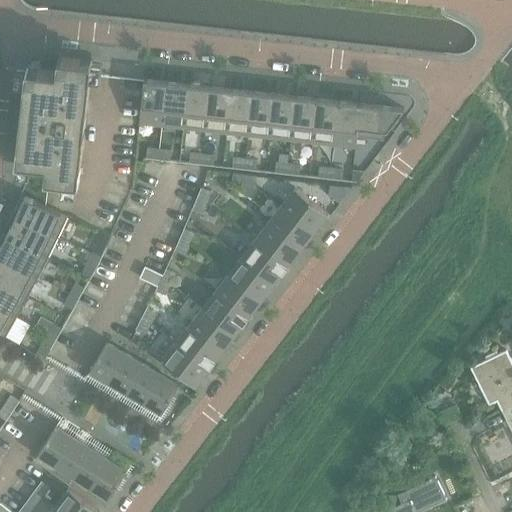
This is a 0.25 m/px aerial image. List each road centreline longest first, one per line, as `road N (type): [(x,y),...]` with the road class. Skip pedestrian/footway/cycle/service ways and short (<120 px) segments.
road 1 (residential): [(138,511),(465,78)]
road 2 (residential): [(465,78),(0,22)]
